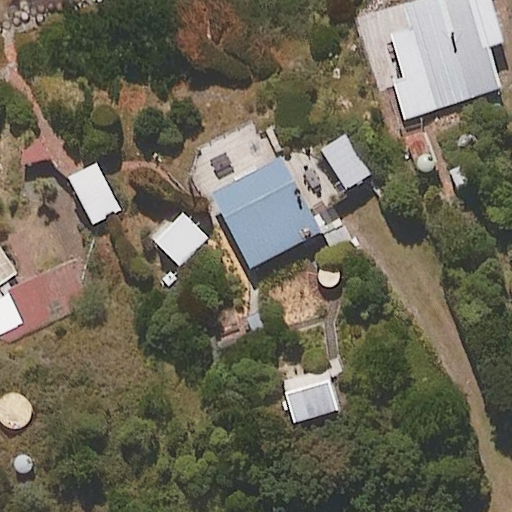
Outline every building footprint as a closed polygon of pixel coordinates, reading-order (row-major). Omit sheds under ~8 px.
[(503,47),(488,0),(438,0),(385,17),(404,81),(394,84),(405,120),(500,91),(488,51),(503,47)] [(214,200),(276,162),(251,118),(188,154),(214,200)] [(370,178),(346,138),(321,153),(346,193),(370,178)] [(276,162),(214,200),(255,273),(319,237),(276,162)] [(121,211),(96,167),(69,182),(95,226),(121,211)] [(209,243),(181,212),(150,240),(178,271),(209,243)] [(0,277),(13,268),(0,249),(0,277)]
